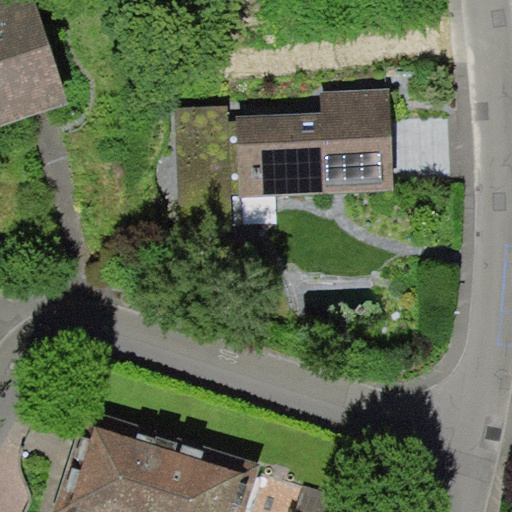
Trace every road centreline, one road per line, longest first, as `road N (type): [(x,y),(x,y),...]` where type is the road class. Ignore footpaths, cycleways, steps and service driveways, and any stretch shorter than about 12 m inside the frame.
road 1 (residential): [(0,380),(32,335),(59,322),(89,322),(466,428)]
road 2 (residential): [(466,428),(493,297),(499,170),(489,0)]
